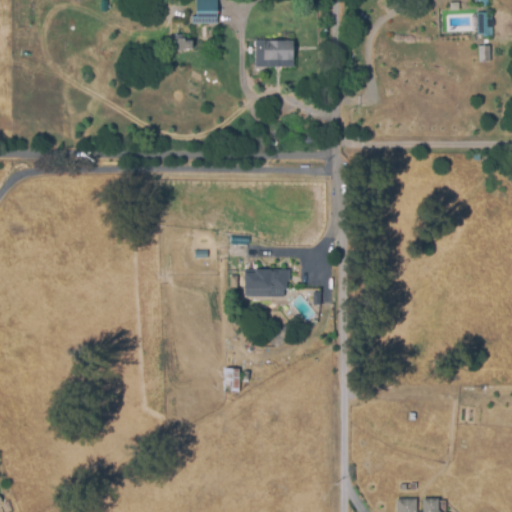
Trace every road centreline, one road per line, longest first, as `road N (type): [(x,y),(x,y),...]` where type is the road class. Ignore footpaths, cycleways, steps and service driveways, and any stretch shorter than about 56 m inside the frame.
road 1 (residential): [(339,0),(343,511)]
road 2 (residential): [(342,153),(0,153)]
